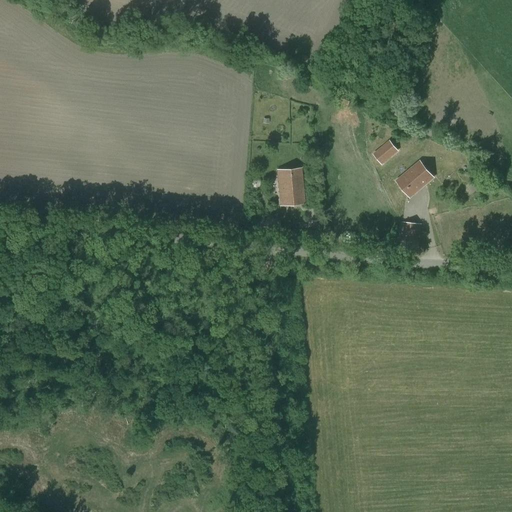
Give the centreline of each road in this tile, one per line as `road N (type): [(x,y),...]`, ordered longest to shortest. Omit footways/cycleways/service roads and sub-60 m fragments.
road 1 (tertiary): [(511,268),(0,221)]
road 2 (track): [(291,511),(272,247)]
